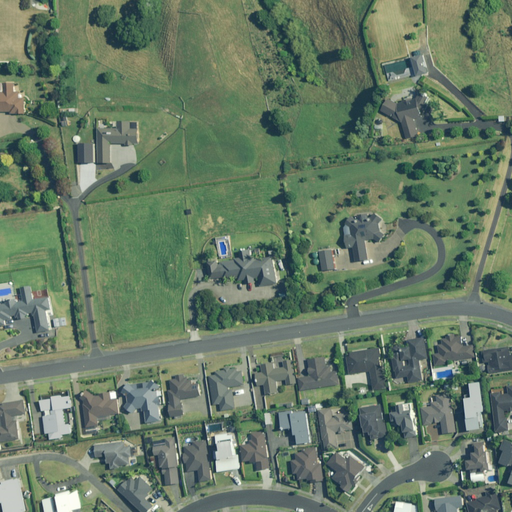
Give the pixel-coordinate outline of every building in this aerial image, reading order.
[(428,74),(424,55),(414,57),(418,76),(428,74)] [(15,91),(15,83),(5,83),(5,89),(0,89),(0,112),(10,112),(10,113),(25,113),(25,98),(20,98),(20,91),(15,91)] [(417,98),(405,101),(406,102),(399,104),(391,98),(383,110),(403,123),(407,139),(419,136),(414,119),(422,117),(417,98)] [(111,143),(125,144),(125,145),(134,146),(134,144),(139,144),(140,122),(132,122),(119,121),(119,129),(98,128),(97,163),(111,163),(111,143)] [(381,222),(383,219),(376,214),(371,221),(370,221),(369,214),(360,215),(360,221),(357,221),(353,216),(346,223),(352,229),(352,234),(346,235),(347,248),(353,247),(354,261),(368,260),(366,240),(378,240),(380,242),(386,235),(381,231),(381,222)] [(252,260),(250,249),(241,251),(242,259),(221,262),(220,260),(208,262),(211,281),(239,276),(240,280),(245,280),(246,284),(256,282),(255,278),(258,278),(259,286),(277,283),(273,257),(252,260)] [(335,269),(333,250),(320,251),(323,270),(335,269)] [(42,291),(43,298),(33,299),(32,286),(22,287),(23,301),(17,302),(17,300),(7,301),(7,305),(0,305),(0,326),(6,325),(6,321),(12,320),(12,316),(16,316),(16,318),(19,318),(19,319),(26,318),(26,316),(30,316),(29,313),(35,312),(37,332),(51,330),(49,311),(52,310),(51,297),(49,297),(48,290),(42,291)] [(457,337),(457,334),(449,336),(450,339),(443,340),(443,344),(439,345),(440,353),(434,354),(436,366),(448,364),(448,361),(475,357),(473,345),(464,346),(463,336),(457,337)] [(428,358),(424,337),(409,340),(410,347),(402,349),(403,355),(392,357),(396,379),(408,376),(409,382),(423,380),(419,360),(428,358)] [(511,353),(510,354),(509,347),(484,351),(486,363),(488,362),(489,371),(508,368),(508,370),(511,369),(511,353)] [(386,388),(380,348),(347,353),(350,374),(371,371),(374,390),(386,388)] [(327,367),(326,357),(309,360),(311,376),(299,378),(301,390),(340,384),(337,370),(332,371),(331,366),(327,367)] [(297,383),(293,360),(284,361),(285,367),(276,369),(275,363),(262,365),(263,372),(257,373),(259,386),(265,385),(267,395),(279,392),(277,381),(287,380),(288,385),(297,383)] [(230,387),(233,387),(245,385),(243,371),(239,371),(238,366),(225,368),(226,371),(218,372),(218,375),(211,376),(215,405),(222,404),(223,411),(237,408),(234,390),(230,390),(230,387)] [(172,390),(171,390),(172,405),(171,405),(172,417),(185,415),(184,403),(182,403),(182,399),(201,397),(199,379),(192,380),(192,376),(185,377),(185,375),(178,375),(178,379),(171,380),(172,390)] [(126,388),(128,403),(125,408),(134,414),(136,412),(145,411),(147,423),(164,421),(159,383),(151,380),(131,383),(126,388)] [(486,411),(482,382),(471,384),(472,394),(464,395),(468,419),(469,431),(481,429),(479,412),(486,411)] [(511,385),(508,386),(509,393),(506,394),(505,392),(492,393),(496,431),(509,430),(508,417),(506,417),(505,411),(509,410),(509,413),(511,412),(511,385)] [(96,397),(88,389),(82,396),(85,399),(86,404),(84,404),(88,427),(100,425),(99,417),(120,414),(117,391),(100,394),(100,396),(96,397)] [(456,432),(449,392),(437,394),(438,401),(432,402),(433,406),(422,408),(425,425),(441,422),(443,434),(456,432)] [(62,397),(62,395),(53,397),(53,398),(41,400),(43,411),(46,411),(47,416),(44,416),(47,434),(51,433),(52,440),(64,438),(63,435),(73,433),(72,424),(67,424),(64,409),(73,408),(71,396),(62,397)] [(27,414),(25,400),(0,403),(0,442),(21,440),(18,415),(27,414)] [(411,403),(398,405),(399,412),(392,413),(395,426),(403,425),(406,438),(418,436),(411,403)] [(384,422),(381,405),(361,409),(366,433),(371,432),(372,440),(388,437),(385,422),(384,422)] [(351,429),(349,415),(346,416),(345,414),(337,415),(338,417),(333,418),(333,416),(331,408),(319,411),(326,450),(339,448),(337,434),(336,432),(340,431),(340,433),(346,432),(346,430),(351,429)] [(311,442),(306,411),(292,413),(292,411),(279,413),(282,430),(294,428),(295,435),(297,435),(299,444),(311,442)] [(249,440),(249,444),(241,445),(244,462),(251,461),(251,463),(255,463),(256,471),(270,469),(265,431),(252,433),(252,440),(249,440)] [(232,433),(216,436),(218,447),(214,447),(218,472),(240,468),(238,456),(236,456),(232,433)] [(179,466),(175,437),(166,439),(167,445),(154,447),(155,455),(159,455),(161,467),(163,467),(166,485),(179,483),(177,467),(179,466)] [(212,480),(205,440),(193,442),(194,445),(184,447),(185,453),(184,453),(185,463),(187,463),(188,472),(199,470),(200,482),(212,480)] [(500,463),(510,467),(511,465),(511,475),(509,483),(511,484),(511,442),(503,440),(501,449),(504,452),(500,463)] [(491,470),(485,441),(473,444),(474,450),(477,449),(477,453),(473,453),(474,460),(468,461),(470,470),(482,468),(483,471),(491,470)] [(125,447),(125,442),(95,445),(97,457),(107,456),(108,463),(111,463),(111,469),(120,468),(120,465),(130,464),(129,457),(132,457),(131,446),(125,447)] [(318,463),(316,448),(303,450),(303,451),(296,452),(297,460),(292,460),(294,474),(298,473),(299,480),(309,479),(309,483),(323,481),(322,463),(318,463)] [(348,459),(337,452),(328,465),(338,471),(333,479),(342,485),(341,487),(350,492),(358,480),(367,467),(350,456),(348,459)] [(140,476),(136,480),(134,479),(129,484),(126,481),(118,489),(142,511),(149,511),(155,506),(146,498),(154,489),(140,476)] [(0,505),(5,504),(7,511),(25,511),(28,511),(18,478),(6,481),(0,482),(0,505)] [(501,509),(496,489),(486,492),(487,496),(484,496),(483,492),(476,494),(478,500),(468,503),(469,511),(497,511),(497,510),(501,509)] [(43,500),(45,511),(73,511),(83,508),(78,491),(71,493),(70,491),(52,496),(53,497),(43,500)] [(463,507),(462,496),(436,499),(438,511),(439,511),(458,511),(458,508),(463,507)] [(420,511),(421,505),(398,502),(396,511),(420,511)]
